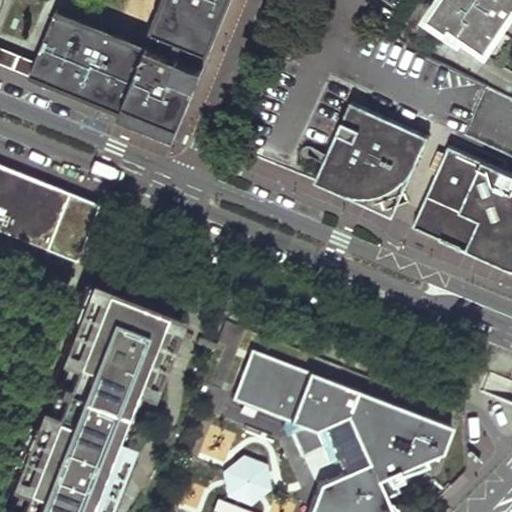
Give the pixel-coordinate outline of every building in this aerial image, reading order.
[(162,0),(151,27),(205,49),(224,0),(162,0)] [(511,0),(436,0),(426,15),(445,28),(444,31),(476,53),(480,46),(483,49),(511,8),(511,7),(511,0)] [(72,83),(177,127),(203,65),(177,55),(176,58),(175,57),(168,54),(56,8),(30,70),(71,87),(72,83)] [(429,136),(351,100),(315,182),(341,194),(371,197),(399,186),(416,166),(429,136)] [(511,172),(449,144),(413,226),(509,268),(511,269),(511,172)] [(0,226),(75,257),(95,207),(0,168),(0,226)] [(117,296),(88,284),(75,316),(70,314),(66,324),(72,326),(62,351),(77,357),(73,367),(66,364),(47,411),(55,414),(51,424),(36,418),(33,426),(25,423),(16,445),(118,486),(127,463),(119,460),(122,452),(107,446),(111,436),(119,439),(138,392),(130,389),(134,379),(149,385),(159,361),(165,363),(169,353),(163,350),(175,319),(146,307),(147,305),(118,293),(117,296)] [(320,479),(306,511),(387,511),(377,482),(441,451),(434,422),(249,349),(229,397),(311,429),(343,416),(363,462),(320,479)] [(511,380),(487,370),(482,381),(478,392),(511,404),(511,380)] [(81,511),(85,505),(100,511),(103,504),(110,507),(118,486),(16,445),(8,466),(15,469),(13,477),(28,483),(24,493),(16,490),(7,511),(81,511)] [(214,497),(209,511),(260,511),(261,510),(214,497)]
